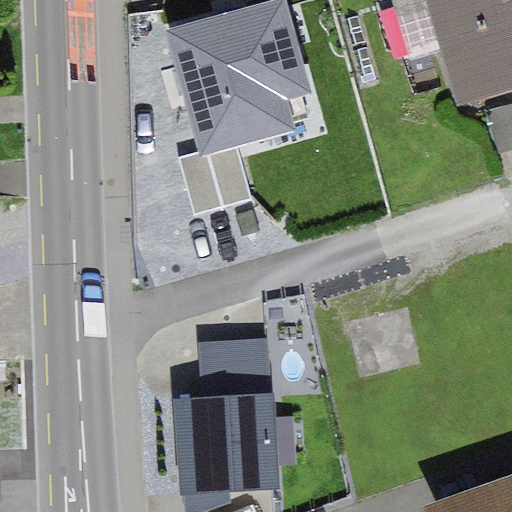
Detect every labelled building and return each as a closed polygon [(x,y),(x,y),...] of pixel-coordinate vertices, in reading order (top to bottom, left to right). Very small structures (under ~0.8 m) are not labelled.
[(511,0),(394,0),(402,27),(430,19),(460,120),(511,104),(511,0)] [(306,91),(283,7),(177,37),(209,150),(238,142),(266,134),(257,105),(306,91)] [(255,200),(238,142),(209,150),(181,158),(198,216),(255,200)] [(273,342),(199,347),(202,403),(174,405),(181,501),(284,494),(273,342)] [(511,511),(511,489),(447,511),(511,511)]
